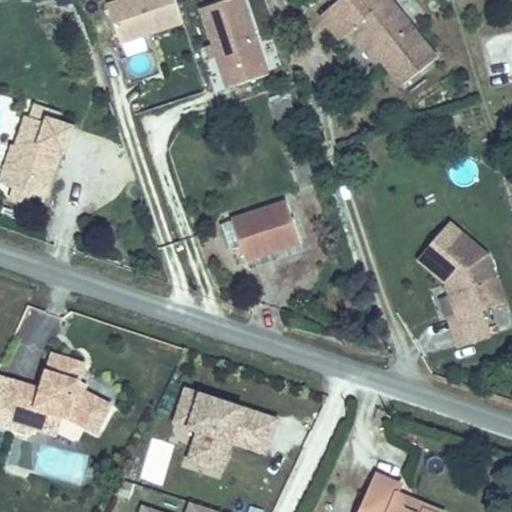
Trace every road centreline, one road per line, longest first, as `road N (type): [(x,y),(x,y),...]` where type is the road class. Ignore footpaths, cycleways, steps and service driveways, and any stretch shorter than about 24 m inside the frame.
road 1 (residential): [(511,422),(0,255)]
road 2 (unknown): [(364,371),(304,511)]
